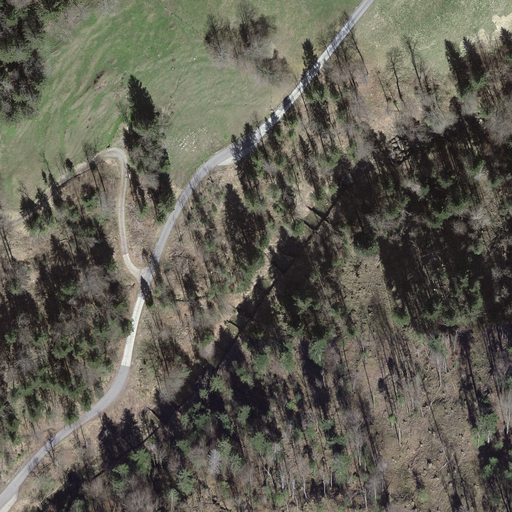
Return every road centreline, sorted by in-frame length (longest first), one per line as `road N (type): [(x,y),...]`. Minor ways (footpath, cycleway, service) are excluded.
road 1 (unclassified): [(369,0),(273,120),(212,161),(186,192),(146,282),(114,393),(44,449),(0,502)]
road 2 (track): [(150,273),(128,261),(118,153),(60,182),(30,214),(0,228)]
